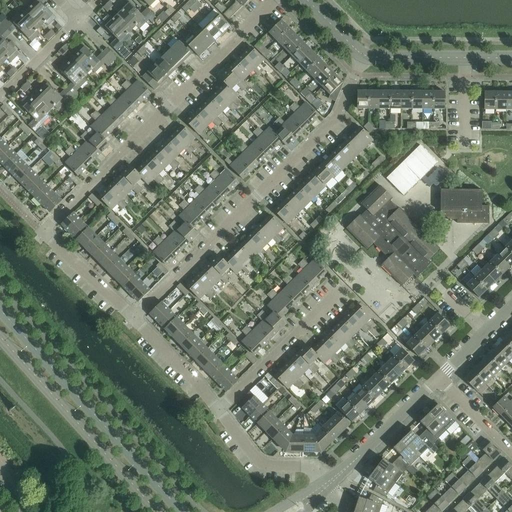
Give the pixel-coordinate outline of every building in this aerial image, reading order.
[(30,9),(26,12),(33,20),(45,8),(37,0),(32,0),(27,6),(30,9)] [(234,0),(235,4),(223,15),(228,21),(249,0),(234,0)] [(122,12),(118,16),(125,23),(137,11),(127,1),(119,9),(122,12)] [(45,8),(33,20),(41,27),(44,23),(47,26),(56,18),(45,8)] [(143,14),(141,15),(147,22),(149,20),(152,23),(157,19),(147,9),(143,14)] [(214,10),(206,18),(222,35),(230,27),(214,10)] [(137,11),(125,23),(132,31),(136,27),(139,30),(139,29),(143,33),(149,27),(145,23),(147,22),(137,11)] [(11,22),(21,32),(33,20),(26,12),(22,16),(19,13),(11,22)] [(102,25),(112,35),(125,23),(118,16),(114,20),(111,17),(102,25)] [(198,25),(202,30),(215,42),(222,35),(206,18),(198,25)] [(6,20),(1,24),(10,34),(15,29),(6,20)] [(33,20),(21,32),(31,42),(40,34),(37,31),(41,27),(33,20)] [(269,33),(277,41),(289,29),(281,21),(269,33)] [(128,35),(132,31),(125,23),(112,35),(117,40),(110,46),(125,61),(132,54),(123,45),(131,38),(128,35)] [(10,34),(1,24),(0,25),(0,32),(6,38),(10,34)] [(100,27),(96,31),(100,36),(104,32),(100,27)] [(289,29),(277,41),(284,49),(297,37),(289,29)] [(202,30),(195,37),(207,50),(215,42),(202,30)] [(0,52),(9,44),(0,35),(0,52)] [(195,37),(187,45),(194,52),(199,58),(207,50),(195,37)] [(297,37),(284,49),(292,57),(304,45),(297,37)] [(171,50),(183,62),(194,52),(187,45),(184,48),(179,42),(171,50)] [(9,44),(0,52),(0,60),(4,64),(8,60),(11,63),(19,55),(9,44)] [(77,56),(73,60),(80,67),(92,55),(82,45),(74,53),(77,56)] [(304,45),(292,57),(300,64),(312,52),(304,45)] [(251,47),(243,55),(261,74),(263,71),(258,66),(264,61),(251,47)] [(107,49),(103,53),(112,63),(117,58),(107,49)] [(171,50),(163,58),(175,70),(183,62),(171,50)] [(312,52),(300,64),(307,72),(319,60),(312,52)] [(112,63),(103,53),(98,58),(108,67),(112,63)] [(92,55),(80,67),(87,75),(91,71),(94,74),(102,66),(92,55)] [(243,55),(235,63),(248,76),(253,71),(258,76),(261,74),(243,55)] [(134,58),(129,63),(133,67),(138,62),(134,58)] [(163,58),(155,65),(168,78),(175,70),(163,58)] [(57,69),(68,79),(80,67),(73,60),(69,64),(66,61),(57,69)] [(319,60),(307,72),(315,80),(327,68),(319,60)] [(235,63),(227,70),(245,89),(248,86),(243,81),(248,76),(235,63)] [(155,65),(142,78),(149,86),(155,80),(160,85),(168,78),(155,65)] [(68,79),(72,84),(66,90),(75,99),(80,95),(76,91),(86,82),(83,79),(87,75),(80,67),(68,79)] [(327,68),(315,80),(322,88),(335,75),(327,68)] [(219,78),(225,84),(231,90),(232,90),(237,85),(243,91),(245,89),(227,70),(219,78)] [(335,75),(322,88),(330,95),(328,99),(335,102),(343,84),(342,84),(343,83),(335,75)] [(149,86),(154,91),(160,85),(155,80),(149,86)] [(45,81),(33,93),(36,96),(43,104),(55,92),(45,81)] [(127,81),(124,84),(142,102),(151,94),(137,81),(132,86),(127,81)] [(127,91),(122,96),(135,110),(142,102),(124,84),(122,86),(127,91)] [(225,84),(217,91),(235,110),(238,107),(233,102),(238,97),(232,90),(231,90),(225,84)] [(55,92),(43,104),(50,111),(54,107),(57,110),(67,100),(71,104),(75,99),(66,90),(59,96),(55,92)] [(217,91),(209,99),(222,112),(228,107),(233,112),(235,110),(217,91)] [(357,109),(368,109),(369,92),(357,92),(357,109)] [(369,92),(368,109),(379,109),(379,92),(369,92)] [(379,92),(379,109),(390,110),(390,92),(379,92)] [(390,92),(390,110),(401,110),(401,92),(390,92)] [(401,92),(401,110),(412,110),(412,92),(401,92)] [(412,92),(412,110),(422,110),(422,92),(412,92)] [(422,92),(422,110),(433,110),(433,93),(422,92)] [(20,105),(31,116),(43,104),(36,96),(33,93),(20,105)] [(433,93),(433,110),(444,110),(445,93),(433,93)] [(484,110),(495,110),(496,93),(484,93),(484,110)] [(496,93),(495,110),(506,110),(506,93),(496,93)] [(111,96),(109,99),(127,117),(135,110),(122,96),(116,102),(111,96)] [(111,107),(106,112),(119,125),(127,117),(109,99),(106,101),(111,107)] [(209,99),(202,106),(220,125),(222,123),(217,117),(222,112),(209,99)] [(295,103),(292,106),(310,124),(318,116),(305,103),(300,108),(295,103)] [(35,120),(29,126),(38,136),(40,137),(46,131),(41,126),(49,118),(46,115),(50,111),(43,104),(31,116),(35,120)] [(202,106),(194,114),(207,127),(212,122),(217,128),(220,125),(202,106)] [(295,113),(289,118),(303,132),(310,124),(292,106),(290,108),(295,113)] [(96,112),(93,114),(112,133),(119,125),(106,112),(101,117),(96,112)] [(112,133),(93,114),(91,117),(96,122),(90,127),(97,134),(104,140),(112,133)] [(207,127),(194,114),(186,122),(199,135),(204,140),(207,138),(202,133),(207,127)] [(279,118),(277,121),(295,139),(303,132),(289,118),(284,123),(279,118)] [(280,130),(275,135),(282,142),(287,147),(295,139),(277,121),(274,123),(280,130)] [(182,126),(174,134),(192,152),(194,150),(189,145),(195,139),(182,126)] [(360,127),(352,135),(365,149),(373,141),(360,127)] [(258,128),(256,131),(274,149),(282,142),(275,135),(269,128),(263,133),(258,128)] [(258,138),(253,143),(266,157),(274,149),(256,131),(253,133),(258,138)] [(86,132),(83,135),(102,154),(110,146),(104,140),(97,134),(92,139),(86,132)] [(174,134),(166,142),(179,155),(184,150),(189,155),(192,152),(174,134)] [(86,143),(81,148),(94,161),(102,154),(83,135),(81,138),(86,143)] [(352,135),(344,143),(357,156),(365,149),(352,135)] [(1,139),(0,140),(0,155),(8,147),(1,139)] [(166,142),(158,149),(177,168),(179,165),(174,160),(179,155),(166,142)] [(243,143),(240,146),(259,164),(266,157),(253,143),(248,148),(243,143)] [(344,143),(336,150),(349,164),(357,156),(344,143)] [(243,154),(238,159),(251,172),(259,164),(240,146),(238,148),(243,154)] [(420,146),(386,179),(404,197),(438,163),(420,146)] [(8,147),(0,155),(0,163),(4,167),(16,155),(8,147)] [(70,148),(68,150),(86,169),(94,161),(81,148),(75,153),(70,148)] [(158,149),(151,157),(164,170),(169,165),(174,170),(177,168),(158,149)] [(86,169),(68,150),(65,153),(70,158),(65,163),(78,177),(86,169)] [(336,150),(328,158),(342,171),(349,164),(336,150)] [(16,155),(4,167),(11,175),(24,162),(16,155)] [(151,157),(143,164),(161,183),(164,180),(159,175),(164,170),(151,157)] [(328,158),(321,166),(333,178),(332,178),(334,179),(342,171),(328,158)] [(251,172),(238,159),(232,164),(227,159),(225,161),(230,166),(230,167),(243,180),(251,172)] [(24,162),(11,175),(19,182),(31,170),(24,162)] [(143,164),(135,172),(142,179),(141,179),(148,186),(154,180),(159,185),(161,183),(143,164)] [(130,166),(122,174),(140,193),(143,190),(136,184),(141,179),(142,179),(135,172),(130,166)] [(321,166),(313,173),(325,186),(325,185),(332,178),(333,178),(321,166)] [(31,170),(19,182),(26,190),(39,178),(31,170)] [(215,171),(212,173),(231,192),(239,184),(226,171),(220,176),(215,171)] [(215,181),(210,186),(223,199),(231,192),(212,173),(210,176),(215,181)] [(313,173),(305,181),(318,194),(326,186),(325,185),(325,186),(313,173)] [(122,174),(114,182),(127,195),(132,190),(138,195),(140,193),(122,174)] [(39,178),(26,190),(34,198),(46,186),(39,178)] [(305,181),(297,189),(311,202),(318,194),(305,181)] [(114,182),(106,189),(125,208),(127,205),(122,200),(127,195),(114,182)] [(46,186),(34,198),(42,205),(54,193),(46,186)] [(200,186),(197,188),(215,207),(223,199),(210,186),(205,191),(200,186)] [(366,210),(360,216),(346,229),(367,250),(373,244),(388,259),(381,266),(402,287),(413,275),(417,278),(431,264),(428,261),(440,249),(399,208),(398,209),(390,201),(393,199),(380,186),(361,204),(366,210)] [(200,196),(194,201),(208,215),(215,207),(197,188),(194,191),(200,196)] [(125,208),(106,189),(98,197),(112,211),(117,205),(122,210),(125,208)] [(297,189),(290,196),(303,209),(311,202),(297,189)] [(441,190),(440,220),(457,220),(457,224),(489,224),(489,207),(482,207),(482,191),(441,190)] [(54,193),(42,205),(49,213),(62,201),(54,193)] [(290,196),(282,204),(295,217),(303,209),(290,196)] [(184,201),(182,204),(200,222),(208,215),(194,201),(189,206),(184,201)] [(200,222),(182,204),(179,206),(184,211),(179,217),(185,223),(192,230),(200,222)] [(295,217),(282,204),(274,212),(287,225),(295,217)] [(61,225),(69,233),(81,221),(73,213),(61,225)] [(270,216),(262,223),(280,242),(283,240),(278,234),(283,229),(270,216)] [(81,221),(69,233),(77,241),(89,229),(81,221)] [(174,222),(172,224),(190,243),(198,235),(192,230),(185,223),(180,228),(174,222)] [(262,223),(254,231),(267,245),(273,239),(278,245),(280,242),(262,223)] [(174,232),(169,237),(182,251),(190,243),(172,224),(169,227),(174,232)] [(141,226),(136,230),(140,234),(145,230),(141,226)] [(89,229),(77,241),(84,249),(97,237),(89,229)] [(254,231),(246,239),(265,257),(267,255),(262,250),(267,245),(254,231)] [(97,237),(84,249),(92,256),(104,244),(97,237)] [(159,237),(156,240),(174,258),(182,251),(169,237),(164,242),(159,237)] [(246,239),(239,246),(252,260),(257,255),(262,260),(265,257),(246,239)] [(174,258),(156,240),(154,242),(159,247),(153,253),(166,266),(174,258)] [(104,244),(92,256),(99,264),(112,252),(104,244)] [(239,246),(231,254),(249,272),(252,270),(247,265),(252,260),(239,246)] [(511,254),(505,248),(498,255),(510,268),(511,265),(511,254)] [(112,252),(99,264),(107,272),(119,260),(112,252)] [(231,254),(224,261),(223,261),(230,268),(236,275),(242,270),(247,275),(249,272),(231,254)] [(498,255),(490,263),(502,275),(510,268),(498,255)] [(218,256),(210,264),(228,282),(231,280),(225,273),(230,268),(223,261),(224,261),(218,256)] [(119,260),(107,272),(115,279),(127,267),(119,260)] [(303,260),(301,263),(319,281),(327,274),(314,260),(308,265),(303,260)] [(303,270),(298,276),(311,289),(319,281),(301,263),(298,265),(303,270)] [(490,263),(482,270),(494,283),(502,275),(490,263)] [(210,264),(202,271),(216,285),(221,280),(226,285),(228,282),(210,264)] [(477,266),(470,273),(475,278),(487,290),(494,283),(482,270),(482,271),(477,266)] [(127,267),(115,279),(122,287),(134,275),(127,267)] [(202,271),(195,279),(213,297),(215,295),(210,290),(216,285),(202,271)] [(469,274),(462,281),(466,286),(479,298),(487,290),(475,278),(474,278),(469,274)] [(134,275),(122,287),(130,295),(142,283),(134,275)] [(288,275),(285,278),(304,297),(311,289),(298,276),(293,281),(288,275)] [(288,286),(283,291),(296,304),(304,297),(285,278),(283,281),(288,286)] [(213,297),(195,279),(187,287),(200,300),(205,295),(210,300),(213,297)] [(142,283),(130,295),(138,303),(150,291),(142,283)] [(272,291),(270,293),(288,312),(296,304),(283,291),(277,296),(272,291)] [(288,312),(270,293),(267,296),(272,301),(267,306),(273,313),(274,313),(280,319),(281,319),(288,312)] [(149,315),(157,323),(170,311),(162,303),(149,315)] [(358,305),(350,313),(368,331),(371,329),(366,324),(371,318),(358,305)] [(170,311),(157,323),(165,330),(177,318),(170,311)] [(262,311),(260,314),(278,333),(286,325),(281,319),(280,319),(274,313),(273,313),(268,318),(262,311)] [(350,313),(342,321),(355,334),(361,329),(366,334),(368,331),(350,313)] [(262,322),(257,327),(270,340),(278,333),(260,314),(257,317),(262,322)] [(438,314),(430,322),(442,334),(450,326),(438,314)] [(177,318),(165,330),(172,338),(185,326),(177,318)] [(342,321),(335,328),(353,347),(355,344),(350,339),(355,334),(342,321)] [(430,322),(422,330),(434,342),(442,334),(430,322)] [(185,326),(172,338),(180,346),(192,334),(185,326)] [(247,327),(244,329),(263,348),(270,340),(257,327),(252,332),(247,327)] [(335,328),(327,336),(340,349),(345,344),(350,349),(353,347),(335,328)] [(263,348),(244,329),(242,332),(247,337),(241,342),(254,356),(263,348)] [(422,330),(414,337),(426,350),(434,342),(422,330)] [(192,334),(180,346),(188,354),(200,341),(192,334)] [(327,336),(319,343),(337,362),(340,359),(335,354),(340,349),(327,336)] [(426,350),(414,337),(406,345),(418,357),(426,350)] [(200,341),(188,354),(195,361),(207,349),(200,341)] [(511,349),(504,341),(496,349),(509,362),(511,358),(511,349)] [(319,343),(312,351),(311,351),(318,358),(324,365),(330,359),(335,364),(337,362),(319,343)] [(397,344),(389,352),(394,357),(406,370),(414,362),(402,349),(397,344)] [(306,345),(298,353),(316,372),(319,369),(313,363),(318,358),(311,351),(312,351),(306,345)] [(207,349),(195,361),(203,369),(215,357),(207,349)] [(496,349),(488,357),(501,369),(509,362),(496,349)] [(298,353),(290,361),(304,374),(309,369),(314,374),(316,372),(298,353)] [(215,357),(203,369),(210,377),(223,365),(215,357)] [(394,357),(386,365),(398,377),(406,370),(394,357)] [(488,357),(481,364),(493,377),(501,369),(488,357)] [(290,361),(283,368),(301,387),(304,384),(299,379),(304,374),(290,361)] [(481,364),(473,372),(486,385),(493,377),(481,364)] [(223,365),(210,377),(218,384),(230,372),(223,365)] [(386,365),(378,372),(390,385),(398,377),(386,365)] [(301,387),(283,368),(275,376),(288,390),(293,384),(299,389),(301,387)] [(230,372),(218,384),(226,392),(238,380),(230,372)] [(378,372),(371,380),(383,392),(390,385),(378,372)] [(486,385),(473,372),(465,380),(477,393),(486,385)] [(371,380),(363,387),(375,400),(383,392),(371,380)] [(363,387),(355,395),(367,407),(375,400),(363,387)] [(262,405),(250,392),(239,403),(243,408),(242,409),(250,417),(262,405)] [(355,395),(348,403),(360,415),(367,407),(355,395)] [(493,408),(501,416),(511,405),(511,400),(510,403),(504,397),(493,408)] [(343,398),(335,406),(352,423),(360,415),(348,403),(343,398)] [(262,405),(250,417),(258,425),(270,412),(262,405)] [(438,405),(429,414),(446,431),(455,422),(438,405)] [(511,405),(501,416),(508,424),(511,420),(511,405)] [(270,412),(258,425),(265,432),(278,420),(270,412)] [(338,413),(330,421),(342,433),(350,425),(338,413)] [(210,414),(204,418),(208,423),(214,418),(210,414)] [(427,430),(423,434),(433,444),(446,431),(429,414),(420,422),(427,430)] [(278,420),(265,432),(273,440),(285,428),(278,420)] [(330,421),(322,428),(334,441),(342,433),(330,421)] [(285,428),(273,440),(281,448),(282,448),(286,452),(293,436),(285,428)] [(322,428),(314,436),(321,452),(325,448),(326,449),(334,441),(322,428)] [(293,436),(286,452),(292,452),(292,453),(303,453),(304,436),(303,436),(303,430),(295,430),(293,436)] [(411,431),(402,440),(420,457),(428,449),(433,455),(438,450),(433,444),(423,434),(418,438),(411,431)] [(304,436),(303,453),(315,453),(315,452),(321,452),(314,436),(304,436)] [(400,456),(396,460),(406,470),(411,466),(420,457),(402,440),(393,449),(400,456)] [(471,451),(467,455),(469,457),(476,464),(475,464),(483,471),(500,454),(486,440),(479,447),(485,454),(479,460),(471,451)] [(477,445),(473,441),(463,451),(467,455),(477,445)] [(468,471),(458,481),(465,488),(483,471),(475,464),(476,464),(469,457),(462,464),(468,471)] [(383,459),(375,469),(395,484),(403,474),(406,470),(396,460),(391,465),(383,459)] [(511,466),(505,459),(487,476),(495,483),(505,474),(511,481),(511,466)] [(375,469),(368,479),(376,485),(373,492),(385,498),(388,494),(392,498),(400,488),(395,485),(395,484),(375,469)] [(451,488),(441,497),(448,505),(465,488),(458,481),(452,474),(444,481),(451,488)] [(487,476),(470,493),(477,500),(478,500),(488,490),(497,500),(505,493),(495,483),(487,476)] [(426,511),(440,511),(448,505),(441,497),(435,490),(427,498),(434,504),(426,511)] [(470,493),(453,510),(455,511),(465,511),(468,510),(469,511),(485,511),(488,510),(478,500),(477,500),(470,493)] [(511,511),(511,500),(505,493),(497,500),(507,510),(505,511),(511,511)] [(358,498),(354,510),(361,511),(379,511),(382,505),(384,501),(371,494),(368,501),(358,498)]
